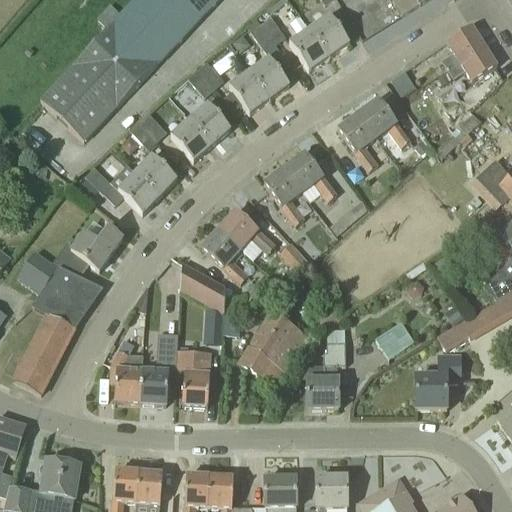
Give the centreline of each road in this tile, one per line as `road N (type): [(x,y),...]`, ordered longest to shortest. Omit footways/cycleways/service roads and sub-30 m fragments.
road 1 (residential): [(55,422),(112,311),(164,237),(246,158),(329,95),(491,0)]
road 2 (residential): [(502,511),(470,460),(420,434),(170,442),(55,422)]
